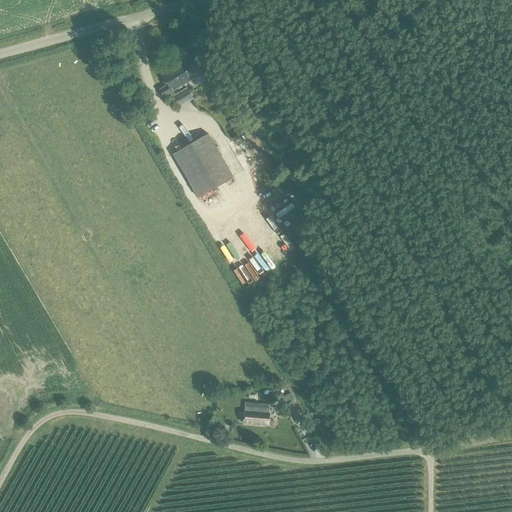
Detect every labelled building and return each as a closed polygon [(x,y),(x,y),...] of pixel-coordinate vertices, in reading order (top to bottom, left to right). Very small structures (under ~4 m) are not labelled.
[(191,57),(162,74),(165,81),(163,82),(165,86),(159,89),(165,101),(172,97),(178,106),(192,98),(186,88),(174,95),(172,91),(200,74),(191,57)] [(173,154),(198,197),(232,178),(208,134),(173,154)] [(304,250),(310,245),(297,231),(291,236),(304,250)] [(285,232),(281,235),(290,247),(294,245),(285,232)] [(257,253),(266,266),(275,260),(266,247),(257,253)] [(249,277),(258,271),(251,258),(245,262),(243,259),(239,261),(249,277)] [(245,403),(244,423),(269,425),(270,413),(270,406),(245,403)]
